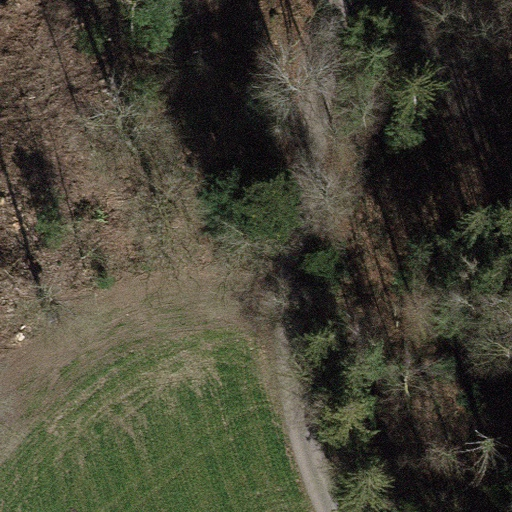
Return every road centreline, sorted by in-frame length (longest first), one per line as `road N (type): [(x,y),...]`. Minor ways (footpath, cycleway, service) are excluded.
road 1 (unclassified): [(341,511),(303,414),(292,350),(297,261),(338,0)]
road 2 (track): [(511,175),(382,0)]
